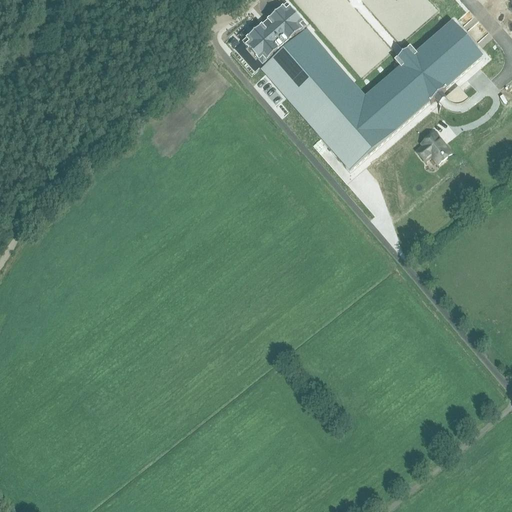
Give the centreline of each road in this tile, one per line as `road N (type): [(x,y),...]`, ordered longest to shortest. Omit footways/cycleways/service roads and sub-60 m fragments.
road 1 (unclassified): [(511,388),(204,39),(213,31)]
road 2 (track): [(0,263),(204,39)]
road 3 (unclassified): [(380,511),(511,401)]
